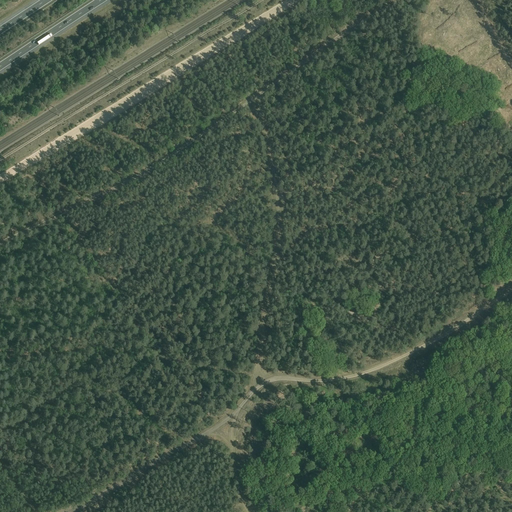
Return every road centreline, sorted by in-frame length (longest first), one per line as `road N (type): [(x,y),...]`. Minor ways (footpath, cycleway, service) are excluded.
road 1 (track): [(0,159),(261,0)]
road 2 (motorway): [(0,67),(102,0)]
